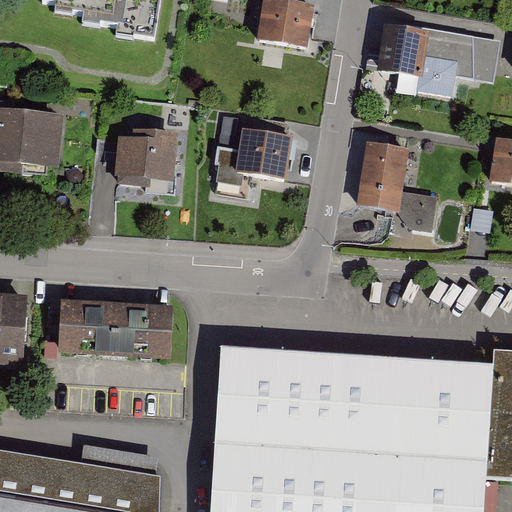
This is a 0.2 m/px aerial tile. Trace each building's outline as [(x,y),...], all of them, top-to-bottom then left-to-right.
[(40,0),(38,13),(52,15),(50,24),(72,27),(73,23),(83,25),(81,36),(99,39),(100,34),(154,44),(161,0),(40,0)] [(315,14),(263,9),(258,52),(310,57),(315,14)] [(378,79),(423,86),(431,39),(385,31),(378,79)] [(63,122),(0,117),(0,171),(59,176),(63,122)] [(294,142),(241,133),(234,178),(286,187),(294,142)] [(135,146),(119,144),(115,184),(175,190),(180,139),(136,135),(135,146)] [(511,147),(498,145),(492,187),(511,189),(511,147)] [(367,148),(357,213),(400,219),(410,154),(367,148)] [(27,301),(0,299),(0,366),(23,368),(27,301)] [(174,309),(59,302),(56,357),(170,364),(174,309)] [(511,479),(511,368),(218,350),(208,511),(479,511),(482,478),(511,479)] [(0,511),(154,511),(156,477),(0,451),(0,511)]
